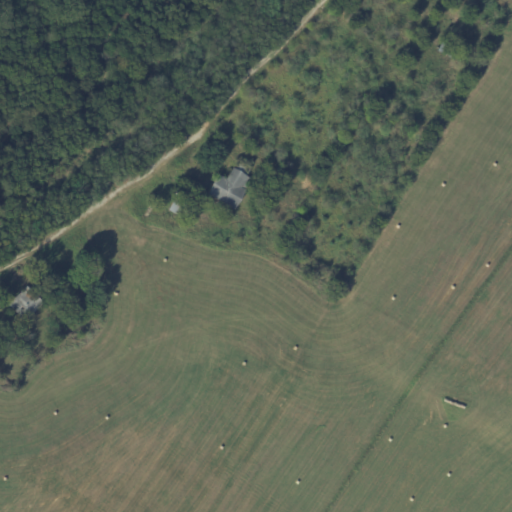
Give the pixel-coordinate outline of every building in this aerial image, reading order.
[(438,52),(443,43),(460,53),(454,62),(438,52)] [(208,194),(219,174),(227,179),(234,168),(235,169),(240,159),(253,167),(247,176),(253,180),(235,210),(208,194)] [(274,172),(281,176),(277,182),(271,178),(274,172)] [(177,197),(191,205),(183,219),(169,210),(177,197)] [(13,310),(8,305),(27,286),(44,303),(25,322),(13,310)] [(26,338),(11,351),(2,342),(16,328),(26,338)]
